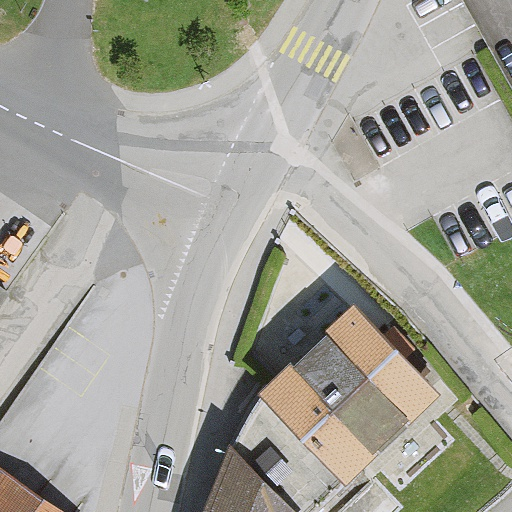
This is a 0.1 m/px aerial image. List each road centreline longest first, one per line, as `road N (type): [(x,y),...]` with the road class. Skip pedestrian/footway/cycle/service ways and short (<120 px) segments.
road 1 (residential): [(279,132),(511,403)]
road 2 (residential): [(142,511),(190,325),(238,209)]
road 3 (residential): [(0,102),(238,209)]
road 4 (residential): [(279,132),(347,0)]
